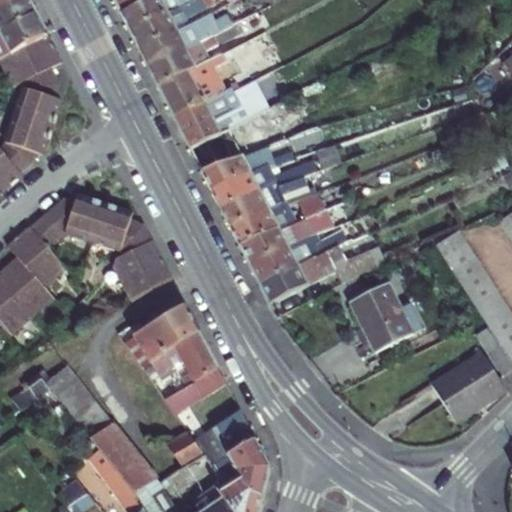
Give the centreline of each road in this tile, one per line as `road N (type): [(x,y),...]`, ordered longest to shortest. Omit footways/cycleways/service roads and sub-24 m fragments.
road 1 (primary): [(212,273),(259,382),(319,459)]
road 2 (primary): [(342,439),(274,365),(212,273)]
road 3 (residential): [(0,226),(73,164),(138,131)]
road 4 (primary): [(138,131),(212,273)]
road 5 (primary): [(71,0),(138,131)]
